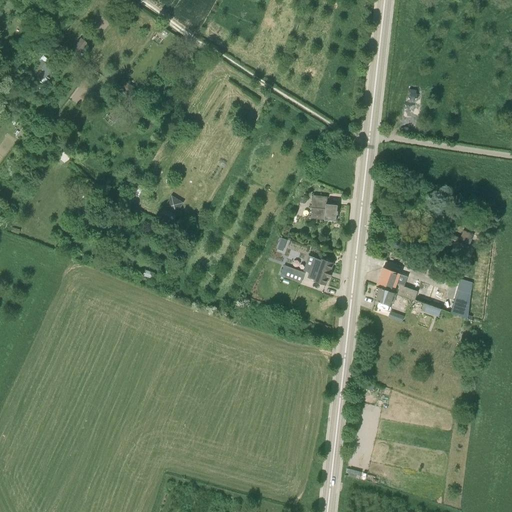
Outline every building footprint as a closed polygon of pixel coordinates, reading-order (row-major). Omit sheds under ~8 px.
[(80,38),(72,48),(79,54),(87,44),(80,38)] [(39,82),(53,69),(42,57),(28,70),(39,82)] [(411,86),(403,131),(416,133),(424,89),(411,86)] [(179,212),(184,200),(171,194),(166,207),(179,212)] [(338,205),(327,204),(328,197),(313,195),(312,208),(310,218),(324,219),(324,220),(336,221),(338,205)] [(459,242),(470,246),(474,235),(464,230),(459,242)] [(287,247),(289,239),(281,236),(279,244),(287,247)] [(321,260),(309,256),(303,271),(310,273),(308,278),(314,280),(314,281),(326,286),(329,277),(331,278),(333,272),(331,271),(334,263),(322,259),(321,260)] [(301,284),(305,273),(284,265),(280,276),(301,284)] [(401,274),(393,271),(384,268),(377,286),(377,287),(397,294),(415,300),(417,291),(403,286),(404,284),(398,281),(401,274)] [(468,319),(472,285),(459,281),(450,313),(468,319)] [(377,287),(375,297),(375,299),(374,299),(374,300),(392,307),(395,297),(397,294),(377,287),(376,287),(377,287)] [(424,303),(421,311),(439,317),(442,310),(424,303)] [(402,323),(404,316),(390,311),(388,317),(402,323)]
